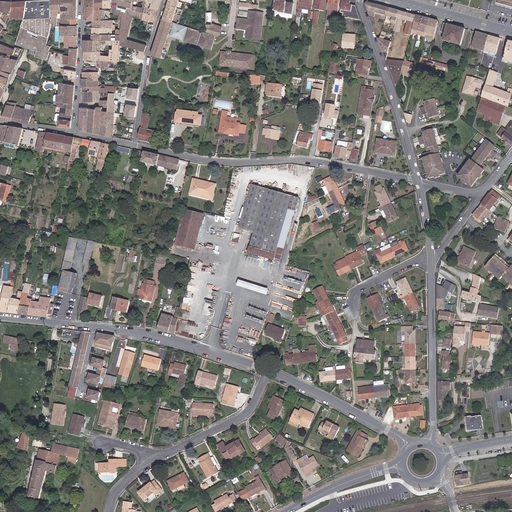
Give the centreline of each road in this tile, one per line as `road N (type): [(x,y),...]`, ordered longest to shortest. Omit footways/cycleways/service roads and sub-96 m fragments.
road 1 (residential): [(417,181),(316,161),(228,163),(134,146)]
road 2 (residential): [(0,316),(148,334),(266,372)]
road 3 (residential): [(429,445),(430,254)]
road 4 (residential): [(417,181),(358,0)]
road 5 (residential): [(266,372),(411,447)]
road 6 (residential): [(154,461),(244,416),(266,372)]
road 7 (residential): [(164,0),(134,146)]
road 8 (residential): [(351,343),(353,293),(430,254)]
road 9 (residential): [(73,133),(81,0)]
road 10 (secondary): [(287,511),(402,466)]
road 11 (tertiary): [(511,32),(392,0)]
